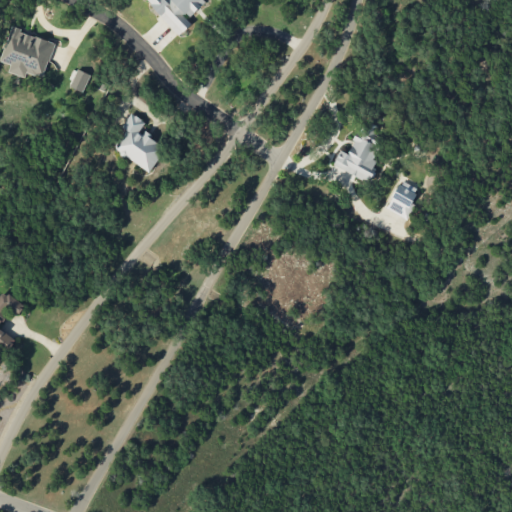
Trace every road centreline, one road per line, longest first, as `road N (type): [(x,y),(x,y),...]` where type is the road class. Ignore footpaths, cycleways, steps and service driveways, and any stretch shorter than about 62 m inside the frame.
road 1 (residential): [(78,511),(333,73),(357,0)]
road 2 (residential): [(328,0),(228,150),(39,383),(0,462)]
road 3 (residential): [(73,0),(126,31),(183,94),(281,161)]
